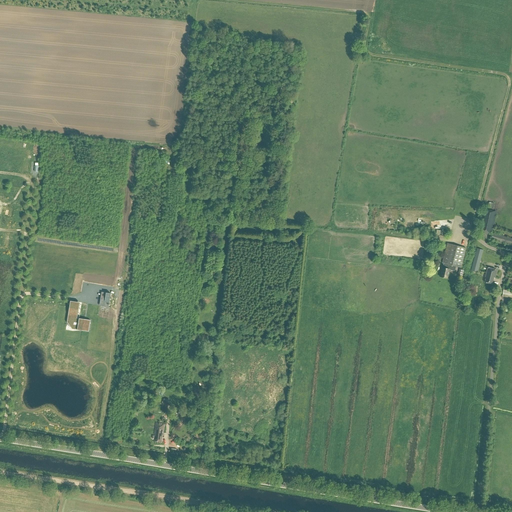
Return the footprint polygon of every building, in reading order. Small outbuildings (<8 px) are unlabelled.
[(491,234),(497,212),(492,211),(494,204),(484,201),(482,209),(484,209),(477,235),(486,238),(487,233),(491,234)] [(511,245),(511,238),(493,233),(491,240),(511,245)] [(460,267),(465,248),(447,244),(442,263),(444,264),(443,268),(442,268),(440,277),(448,279),(450,270),(455,271),(456,266),(460,267)] [(478,272),(483,250),(477,248),(471,271),(478,272)] [(495,278),(497,270),(487,267),(485,278),(484,282),(485,283),(488,284),(488,283),(492,284),(494,278),(495,278)] [(102,304),(102,306),(104,306),(108,307),(109,305),(109,302),(110,294),(106,293),(105,302),(102,301),(102,304)] [(71,301),(67,319),(70,319),(69,324),(78,325),(78,326),(77,327),(77,330),(81,330),(85,331),(88,332),(88,331),(90,320),(79,318),(77,318),(80,302),(79,302),(76,302),(71,301)] [(163,434),(165,424),(156,423),(155,435),(155,442),(162,443),(163,435),(162,435),(162,434),(163,434)]
